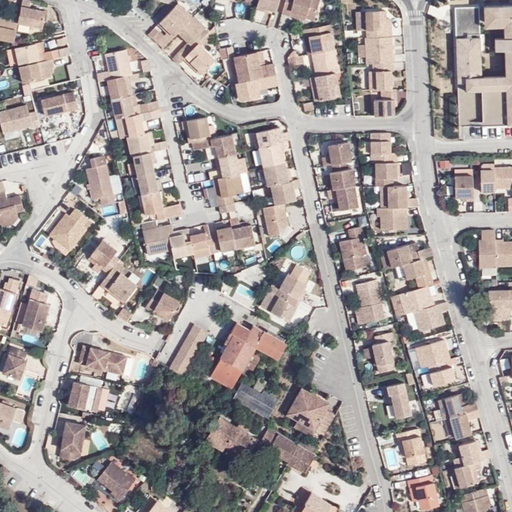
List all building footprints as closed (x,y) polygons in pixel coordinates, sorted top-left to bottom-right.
[(49,10),(31,7),(31,0),(23,0),(21,14),(19,22),(45,27),(49,10)] [(316,15),(320,0),(285,0),(283,10),(290,12),(292,7),(316,15)] [(511,12),(485,13),(485,22),(506,23),(505,33),(497,34),(496,48),(505,48),(506,73),(482,73),(480,30),(479,0),(471,0),(455,0),(456,30),(457,74),(463,74),(463,89),(481,88),(505,88),(511,87),(511,12)] [(511,0),(500,0),(484,0),(485,13),(511,12),(511,0)] [(173,8),(187,21),(191,18),(177,4),(173,8)] [(307,15),(315,17),(316,15),(292,7),(290,12),(306,17),(307,15)] [(170,39),(178,32),(187,21),(173,8),(160,22),(169,30),(166,33),(165,34),(170,39)] [(354,27),(364,27),(363,15),(362,8),(354,8),(354,27)] [(9,17),(1,16),(0,18),(0,36),(16,39),(19,22),(21,14),(14,13),(14,15),(13,18),(9,17)] [(390,27),(384,28),(384,14),(363,15),(364,27),(364,37),(390,35),(390,27)] [(188,41),(190,43),(206,26),(194,15),(191,18),(187,21),(178,32),(188,41)] [(336,44),(331,19),(304,25),(305,32),(310,31),(314,48),(336,44)] [(169,30),(160,22),(157,24),(166,33),(169,30)] [(196,43),(209,29),(206,26),(190,43),(193,46),(196,43)] [(305,32),(309,49),(313,48),(314,48),(310,31),(305,32)] [(366,56),(366,63),(375,63),(391,62),(390,35),(364,37),(365,44),(366,56)] [(42,51),(40,41),(35,42),(39,58),(21,62),(21,64),(44,59),(42,51)] [(190,49),(193,46),(190,43),(188,41),(184,45),(190,49)] [(21,62),(39,58),(35,42),(17,46),(21,62)] [(204,71),(214,60),(196,43),(193,46),(190,49),(182,57),(188,62),(191,59),(204,71)] [(341,66),(337,44),(336,44),(314,48),(313,48),(317,71),(337,67),(341,66)] [(184,45),(172,57),(178,62),(182,57),(190,49),(184,45)] [(68,53),(67,46),(53,48),(55,57),(68,53)] [(264,60),(261,46),(255,47),(258,61),(264,60)] [(132,72),(126,47),(106,52),(111,77),(124,74),(130,72),(132,72)] [(258,61),(255,47),(233,52),(238,78),(275,69),(273,58),(264,60),(258,61)] [(55,57),(53,48),(42,51),(44,59),(55,57)] [(304,50),(289,53),(291,61),(305,58),(304,50)] [(238,78),(233,52),(229,53),(234,79),(236,79),(238,78)] [(56,64),(55,57),(44,59),(21,64),(25,81),(52,75),(51,71),(50,66),(53,65),(56,64)] [(150,68),(148,57),(141,59),(143,70),(150,68)] [(188,62),(200,74),(204,71),(191,59),(188,62)] [(67,64),(71,80),(77,78),(73,62),(67,64)] [(376,70),(370,71),(371,89),(389,88),(389,72),(392,72),(391,62),(375,63),(376,70)] [(317,71),(312,72),(314,83),(319,82),(321,95),(342,91),(341,91),(337,67),(317,71)] [(238,78),(236,79),(240,96),(241,97),(260,92),(258,84),(277,79),(275,69),(238,78)] [(135,92),(132,77),(130,72),(124,74),(129,93),(131,92),(135,92)] [(112,97),(129,93),(124,74),(111,77),(108,77),(112,97)] [(372,96),(365,97),(366,116),(387,114),(386,103),(390,102),(389,88),(371,89),(372,96)] [(482,126),(506,125),(505,88),(481,88),(482,126)] [(74,109),(69,91),(36,99),(40,116),(63,110),(63,112),(74,109)] [(135,112),(131,92),(129,93),(112,97),(117,116),(135,112)] [(140,111),(136,92),(135,92),(131,92),(135,112),(140,111)] [(302,107),(311,105),(309,97),(304,98),(300,99),(302,107)] [(144,110),(159,107),(157,100),(141,104),(142,110),(144,110)] [(24,113),(21,105),(0,110),(0,133),(27,126),(27,128),(35,126),(31,111),(24,113)] [(146,117),(161,114),(159,107),(144,110),(146,115),(146,117)] [(143,130),(141,116),(140,111),(135,112),(117,116),(121,135),(127,134),(143,130)] [(205,114),(186,118),(182,119),(183,127),(185,127),(188,126),(190,137),(208,133),(205,114)] [(281,129),(279,122),(252,128),(255,143),(258,143),(283,137),(289,136),(287,127),(281,129)] [(208,133),(190,137),(188,126),(185,127),(188,141),(191,140),(209,136),(208,133)] [(6,138),(20,134),(19,129),(5,133),(6,138)] [(134,153),(151,149),(146,130),(143,130),(127,134),(131,154),(134,153)] [(234,151),(230,132),(209,136),(191,140),(192,148),(214,143),(216,155),(234,151)] [(389,152),(387,132),(367,133),(368,164),(375,164),(395,163),(395,152),(389,152)] [(350,156),(347,136),(327,140),(329,151),(321,152),(322,161),(331,159),(349,156),(350,156)] [(168,146),(166,138),(166,137),(152,141),(154,149),(168,146)] [(284,144),(283,137),(258,143),(258,145),(261,160),(262,162),(284,157),(281,145),(284,144)] [(261,160),(258,145),(252,147),(255,161),(261,160)] [(154,149),(151,149),(134,153),(138,172),(154,169),(153,162),(152,157),(156,156),(154,149)] [(213,163),(215,168),(216,175),(238,171),(246,169),(245,166),(243,154),(235,156),(234,151),(216,155),(207,157),(209,164),(213,163)] [(349,156),(331,159),(332,166),(329,167),(332,184),(353,180),(354,180),(349,156)] [(91,160),(93,169),(86,170),(93,202),(100,200),(102,207),(115,204),(105,157),(91,160)] [(286,170),(284,157),(262,162),(267,183),(270,182),(291,176),(290,169),(286,170)] [(399,182),(398,163),(395,163),(375,164),(376,183),(382,183),(388,182),(399,182)] [(511,166),(495,166),(495,172),(495,187),(511,187),(511,166)] [(157,182),(156,176),(154,169),(138,172),(142,191),(160,187),(162,187),(161,181),(157,182)] [(250,187),(246,169),(238,171),(241,189),(250,187)] [(213,194),(215,203),(218,203),(231,200),(229,191),(241,189),(238,171),(216,175),(219,193),(213,194)] [(464,192),(464,197),(474,197),(474,188),(473,172),(456,172),(456,192),(464,192)] [(496,194),(495,187),(495,172),(481,172),(481,194),(496,194)] [(216,175),(209,177),(213,194),(219,193),(216,175)] [(298,175),(291,176),(270,182),(274,200),(282,198),(295,194),(293,185),(300,183),(298,175)] [(336,192),(338,205),(357,202),(353,180),(332,184),(326,185),(328,193),(336,192)] [(0,224),(1,224),(2,228),(13,224),(18,218),(16,212),(24,210),(19,195),(6,199),(4,191),(1,181),(0,181),(0,224)] [(407,181),(402,182),(399,182),(388,182),(389,204),(409,203),(418,203),(415,191),(408,191),(407,181)] [(146,202),(148,211),(156,209),(165,208),(164,204),(160,187),(142,191),(140,192),(142,203),(146,202)] [(282,198),(274,200),(262,203),(268,233),(278,230),(288,221),(282,198)] [(119,201),(122,214),(129,213),(126,199),(119,201)] [(233,199),(231,200),(218,203),(219,210),(234,206),(233,199)] [(170,213),(181,210),(179,201),(167,203),(164,204),(165,208),(166,214),(170,213)] [(389,204),(382,204),(379,204),(379,214),(382,214),(383,227),(409,227),(409,203),(389,204)] [(156,209),(157,216),(166,214),(165,208),(156,209)] [(70,217),(66,215),(50,237),(70,252),(87,230),(83,228),(89,221),(75,210),(70,217)] [(236,214),(228,215),(230,223),(235,244),(243,242),(253,240),(249,222),(245,223),(239,224),(238,220),(236,214)] [(157,224),(156,216),(141,219),(143,227),(157,224)] [(87,230),(92,223),(89,221),(83,228),(87,230)] [(168,229),(173,227),(171,221),(157,224),(143,227),(148,251),(154,250),(172,246),(169,234),(168,229)] [(217,226),(218,231),(209,233),(212,248),(221,246),(222,248),(235,244),(230,223),(217,226)] [(188,229),(186,224),(173,227),(168,229),(169,234),(182,231),(188,229)] [(349,230),(351,239),(340,242),(347,271),(370,266),(361,227),(349,230)] [(188,232),(188,229),(182,231),(186,252),(192,250),(188,232)] [(208,252),(204,229),(188,232),(192,250),(193,255),(208,252)] [(186,252),(182,231),(169,234),(172,246),(172,250),(173,254),(186,252)] [(497,244),(496,232),(480,233),(480,244),(480,276),(497,276),(497,267),(497,244)] [(414,248),(412,239),(406,241),(409,249),(414,248)] [(244,248),(254,246),(253,240),(243,242),(244,248)] [(114,257),(117,252),(102,241),(90,257),(97,263),(104,268),(102,271),(108,275),(114,268),(119,261),(114,257)] [(409,249),(406,241),(389,247),(394,265),(402,263),(412,260),(409,249)] [(435,254),(431,243),(418,247),(422,258),(427,256),(435,254)] [(511,243),(497,244),(497,267),(511,265),(511,243)] [(154,250),(155,254),(172,250),(172,246),(154,250)] [(386,267),(394,265),(389,247),(380,249),(386,267)] [(418,247),(414,248),(409,249),(412,260),(422,258),(418,247)] [(431,270),(427,256),(422,258),(426,271),(431,270)] [(95,266),(97,263),(90,257),(87,261),(95,266)] [(422,258),(412,260),(402,263),(407,277),(416,275),(426,271),(422,258)] [(108,275),(100,286),(107,292),(109,289),(126,302),(138,286),(114,268),(108,275)] [(426,271),(416,275),(419,287),(428,285),(434,283),(431,270),(426,271)] [(305,289),(308,284),(289,273),(280,288),(299,299),(301,300),(302,300),(307,291),(305,289)] [(5,282),(2,289),(0,288),(0,325),(6,327),(19,281),(9,278),(7,283),(5,282)] [(385,318),(377,280),(357,284),(362,307),(366,323),(385,318)] [(234,295),(250,303),(256,292),(240,284),(234,295)] [(261,305),(289,321),(298,306),(296,305),(299,299),(280,288),(273,284),(261,305)] [(434,304),(428,285),(419,287),(401,293),(388,296),(394,316),(406,312),(416,309),(434,304)] [(44,303),(47,294),(32,289),(27,304),(20,302),(15,321),(22,323),(21,325),(41,331),(49,305),(44,303)] [(126,302),(109,289),(107,292),(124,304),(126,302)] [(510,319),(510,309),(509,289),(506,289),(506,290),(488,291),(488,315),(501,315),(501,319),(510,319)] [(169,323),(180,302),(158,290),(145,309),(153,313),(153,314),(169,323)] [(446,321),(443,311),(450,308),(448,300),(435,304),(434,304),(416,309),(421,328),(446,321)] [(362,307),(356,308),(359,324),(366,323),(362,307)] [(421,328),(416,309),(406,312),(412,330),(421,328)] [(124,324),(129,317),(121,310),(115,319),(124,324)] [(229,334),(233,336),(221,359),(242,370),(244,366),(251,354),(254,349),(277,361),(287,343),(252,324),(249,328),(236,321),(229,334)] [(183,377),(209,332),(195,324),(175,359),(170,369),(183,377)] [(375,336),(377,343),(373,344),(374,347),(378,365),(380,373),(396,369),(389,341),(395,340),(393,332),(375,336)] [(415,346),(421,367),(427,365),(430,364),(444,360),(449,359),(443,339),(415,346)] [(24,360),(27,352),(11,347),(1,373),(20,380),(26,361),(24,360)] [(373,357),(375,366),(378,365),(374,347),(364,349),(367,359),(373,357)] [(122,376),(126,358),(89,348),(88,352),(81,350),(77,365),(122,376)] [(251,371),(259,358),(251,354),(244,366),(251,371)] [(232,387),(242,370),(221,359),(212,376),(232,387)] [(452,366),(447,368),(444,360),(430,364),(427,365),(429,372),(423,374),(426,387),(455,379),(452,366)] [(414,383),(411,372),(405,374),(408,384),(414,383)] [(509,385),(507,376),(500,377),(503,387),(509,385)] [(264,390),(268,382),(259,377),(253,388),(252,389),(261,394),(264,390)] [(96,413),(101,389),(73,382),(67,407),(96,413)] [(412,415),(404,382),(385,387),(387,395),(388,395),(392,394),(394,403),(397,418),(412,415)] [(242,383),(233,399),(268,419),(280,399),(264,390),(261,394),(252,389),(253,388),(242,383)] [(325,410),(329,404),(301,390),(288,416),(298,421),(315,430),(324,435),(335,415),(325,410)] [(463,404),(460,392),(441,398),(446,417),(452,415),(466,412),(481,407),(478,400),(463,404)] [(0,426),(9,429),(16,408),(0,402),(0,426)] [(466,412),(452,415),(457,436),(475,432),(472,418),(483,414),(481,407),(466,412)] [(240,422),(237,426),(220,416),(205,440),(223,451),(226,446),(247,459),(259,440),(247,433),(250,428),(240,422)] [(294,428),(311,437),(315,430),(298,421),(294,428)] [(79,458),(85,426),(64,423),(63,431),(58,458),(74,461),(79,458)] [(263,439),(271,445),(279,432),(271,427),(263,439)] [(427,461),(419,429),(397,434),(399,442),(400,442),(403,441),(407,457),(409,465),(427,461)] [(285,462),(296,443),(279,432),(271,445),(268,451),(285,462)] [(314,454),(317,448),(301,439),(298,445),(314,454)] [(461,454),(454,457),(457,464),(483,458),(495,455),(492,446),(481,449),(477,450),(474,439),(458,444),(461,454)] [(316,455),(314,454),(298,445),(296,443),(285,462),(305,474),(316,455)] [(485,468),(483,458),(457,464),(461,474),(455,476),(458,487),(484,480),(480,469),(485,468)] [(118,501),(134,481),(110,462),(96,480),(111,492),(109,494),(118,501)] [(0,477),(3,480),(8,472),(0,466),(0,477)] [(440,506),(432,475),(408,480),(410,488),(416,486),(420,500),(419,500),(422,511),(440,506)] [(492,503),(496,501),(490,485),(464,492),(470,511),(483,511),(494,509),(492,503)] [(410,488),(413,502),(419,500),(420,500),(416,486),(410,488)] [(128,490),(121,499),(125,503),(133,494),(128,490)] [(327,511),(332,503),(312,492),(305,503),(313,507),(310,511),(303,507),(299,511),(327,511)] [(147,511),(156,501),(149,496),(136,511),(147,511)] [(169,511),(156,501),(147,511),(169,511)]
